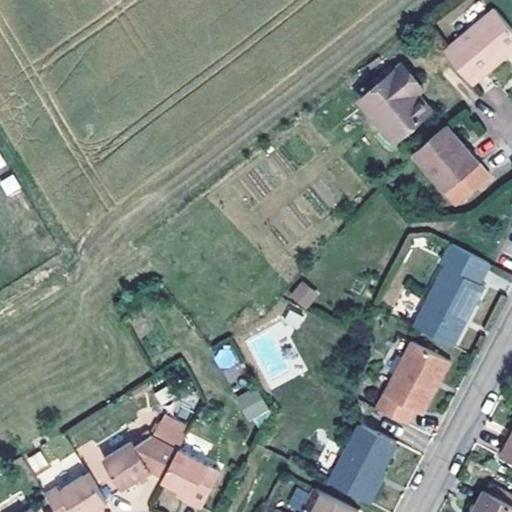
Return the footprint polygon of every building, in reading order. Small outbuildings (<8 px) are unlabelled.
[(511,21),(503,10),(452,52),(481,86),(511,59),(511,21)] [(436,118),(422,101),(418,96),(427,88),(410,67),(367,103),(402,145),(436,118)] [(418,96),(422,101),(432,93),(427,88),(418,96)] [(498,179),(455,127),(422,153),(465,206),(498,179)] [(229,204),(214,208),(219,227),(234,223),(229,204)] [(445,265),(414,325),(452,344),(483,284),(480,282),(489,263),(452,244),(442,263),(445,265)] [(307,309),(319,292),(300,279),(288,296),(307,309)] [(422,413),(425,406),(447,361),(410,341),(397,367),(376,407),(407,423),(414,410),(422,413)] [(231,343),(211,352),(220,370),(239,361),(231,343)] [(248,422),(269,411),(255,387),(235,398),(248,422)] [(173,450),(181,435),(156,421),(147,437),(145,435),(128,446),(126,442),(99,459),(118,489),(144,473),(158,480),(173,450)] [(362,422),(331,481),(367,500),(381,474),(398,443),(362,422)] [(511,434),(501,456),(511,462),(511,434)] [(185,496),(181,503),(194,510),(213,470),(173,450),(158,480),(157,481),(173,490),(185,496)] [(26,457),(33,473),(48,466),(41,451),(26,457)] [(88,511),(104,502),(84,471),(56,488),(53,484),(41,492),(53,511),(88,511)] [(385,477),(381,474),(367,500),(372,502),(385,477)] [(351,511),(353,509),(313,488),(300,511),(351,511)] [(169,497),(181,503),(185,496),(173,490),(169,497)] [(511,511),(511,506),(490,495),(483,491),(471,511),(511,511)]
